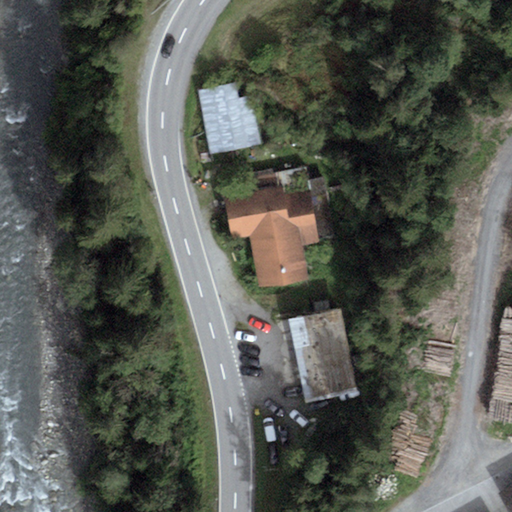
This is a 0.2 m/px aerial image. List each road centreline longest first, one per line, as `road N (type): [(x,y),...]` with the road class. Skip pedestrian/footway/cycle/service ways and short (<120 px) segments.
road 1 (secondary): [(209,0),(181,32),(161,87),(162,163),(230,396),(235,511)]
road 2 (track): [(476,462),(511,150)]
